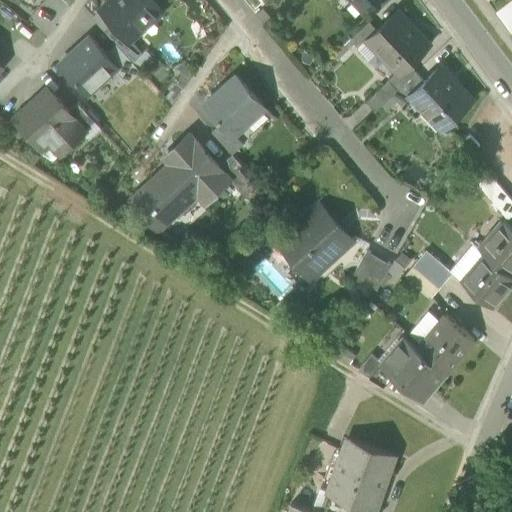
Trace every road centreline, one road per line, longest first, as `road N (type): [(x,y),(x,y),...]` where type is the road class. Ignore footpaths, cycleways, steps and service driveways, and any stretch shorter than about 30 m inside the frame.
road 1 (track): [(0,153),(480,453)]
road 2 (residential): [(391,248),(404,211),(223,0)]
road 3 (residential): [(458,511),(511,377)]
